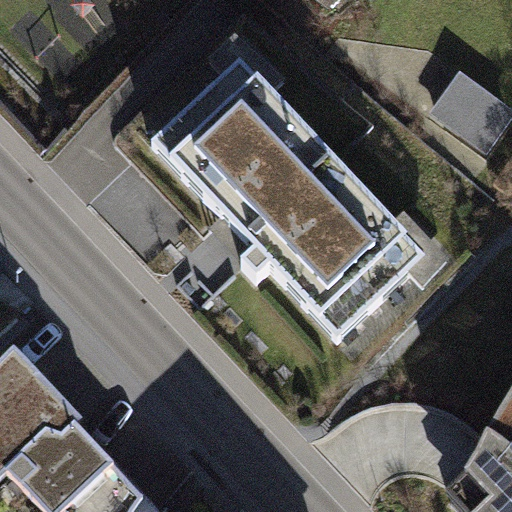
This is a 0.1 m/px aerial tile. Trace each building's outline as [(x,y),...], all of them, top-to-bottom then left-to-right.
[(304,0),(328,19),(342,0),(304,0)] [(204,239),(219,226),(151,156),(240,71),(333,168),(375,128),(242,20),(118,137),(114,146),(204,239)] [(240,71),(151,156),(219,226),(338,351),(427,266),(333,168),(240,71)] [(511,116),(460,79),(430,121),(486,161),(511,124),(511,116)] [(153,511),(12,366),(0,376),(0,495),(7,490),(23,510),(19,511),(153,511)] [(511,511),(511,421),(466,493),(448,508),(451,511),(511,511)]
